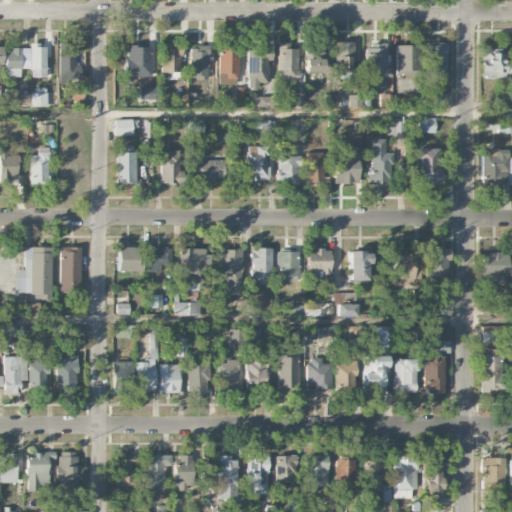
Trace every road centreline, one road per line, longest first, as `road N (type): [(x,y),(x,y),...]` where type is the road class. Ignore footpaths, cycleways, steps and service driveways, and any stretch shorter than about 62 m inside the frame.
road 1 (tertiary): [(99,511),(100,0)]
road 2 (residential): [(511,12),(0,11)]
road 3 (residential): [(511,220),(0,219)]
road 4 (residential): [(466,511),(467,0)]
road 5 (residential): [(511,426),(0,426)]
